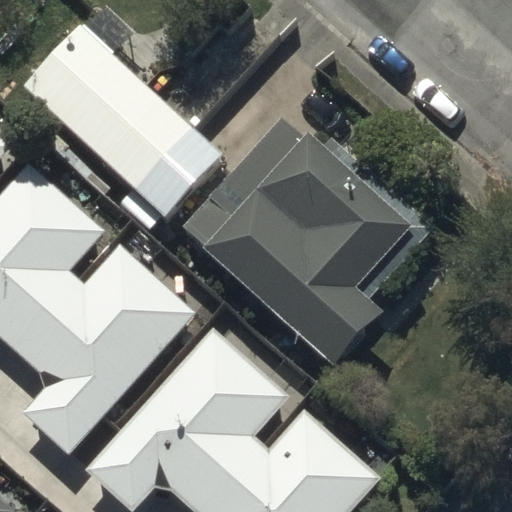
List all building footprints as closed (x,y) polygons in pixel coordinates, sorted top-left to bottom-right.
[(21,87),(166,215),(223,151),(78,23),(21,87)] [(302,354),(414,229),(298,126),(186,251),(302,354)] [(102,233),(26,166),(0,194),(0,345),(45,386),(19,416),(69,460),(196,317),(117,247),(84,284),(69,271),(102,233)] [(289,395),(212,328),(85,471),(130,511),(157,481),(191,511),(353,511),(383,478),(304,408),(270,446),(255,433),(289,395)] [(0,511),(13,511),(0,500),(0,511)]
